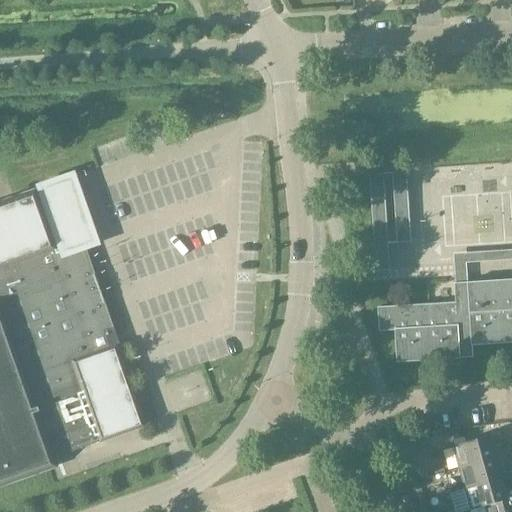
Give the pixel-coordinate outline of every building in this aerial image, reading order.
[(367,181),(376,271),(390,270),(383,174),(369,175),(367,181)] [(32,191),(0,201),(0,486),(54,467),(51,459),(142,427),(108,331),(112,329),(82,244),(72,247),(72,225),(80,225),(80,212),(73,212),(74,194),(73,194),(68,179),(41,189),(42,193),(33,193),(32,191)] [(380,331),(395,330),(397,362),(472,357),(471,345),(511,342),(511,279),(455,283),(456,302),(378,307),(380,331)] [(490,436),(454,447),(460,468),(510,453),(507,445),(494,449),(490,436)] [(511,452),(510,453),(460,468),(466,488),(468,488),(502,478),(499,466),(511,461),(511,452)] [(468,488),(466,488),(472,510),(486,506),(485,505),(511,497),(511,487),(506,489),(502,478),(468,488)] [(511,511),(511,497),(485,505),(486,506),(487,511),(511,511)]
